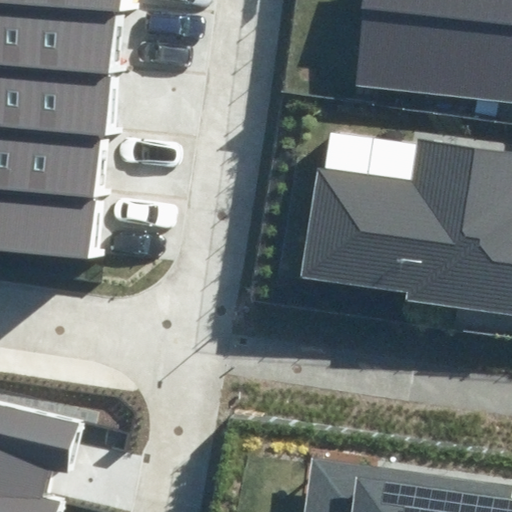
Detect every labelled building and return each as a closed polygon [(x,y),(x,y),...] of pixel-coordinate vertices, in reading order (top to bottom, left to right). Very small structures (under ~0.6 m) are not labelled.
[(0,0),(0,59),(114,71),(121,9),(37,0),(0,0)] [(37,0),(121,9),(121,0),(37,0)] [(511,0),(362,0),(354,89),(511,105),(511,0)] [(0,122),(107,134),(114,71),(0,59),(0,122)] [(0,185),(101,196),(107,134),(0,122),(0,185)] [(408,174),(313,160),(295,283),(511,314),(511,147),(414,133),(408,174)] [(0,248),(94,258),(101,196),(0,185),(0,248)] [(75,422),(0,404),(0,486),(43,497),(49,469),(64,472),(75,422)] [(511,511),(511,482),(310,455),(302,511),(511,511)] [(0,486),(0,511),(57,511),(60,501),(43,497),(0,486)]
